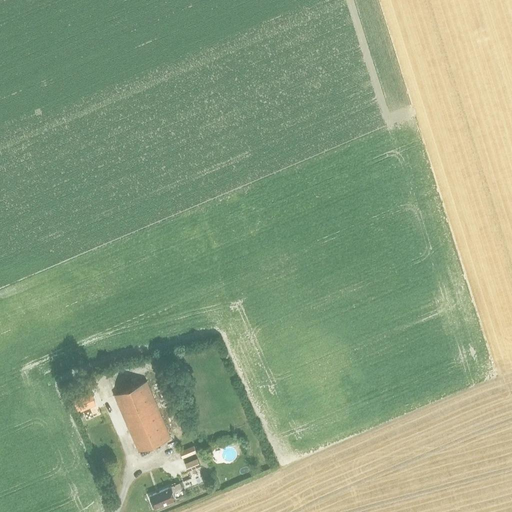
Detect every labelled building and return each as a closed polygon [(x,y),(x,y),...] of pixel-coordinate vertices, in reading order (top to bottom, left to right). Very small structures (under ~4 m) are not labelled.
[(138,450),(171,437),(147,381),(114,395),(138,450)] [(96,403),(91,392),(76,398),(79,404),(75,406),(77,411),(96,403)] [(182,458),(196,452),(194,446),(180,451),(182,458)] [(188,471),(200,466),(197,458),(185,463),(188,471)] [(182,488),(180,482),(149,495),(154,508),(176,499),(173,492),(182,488)]
